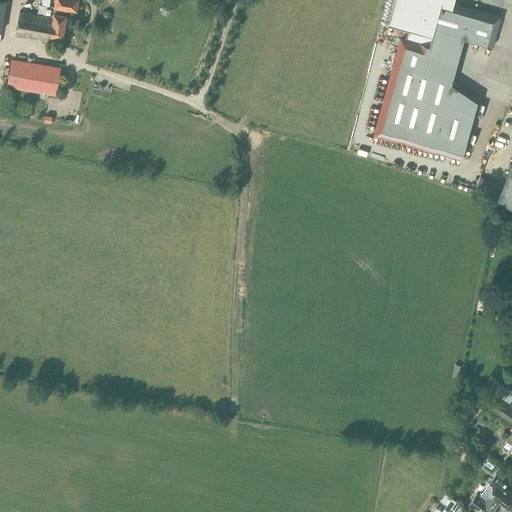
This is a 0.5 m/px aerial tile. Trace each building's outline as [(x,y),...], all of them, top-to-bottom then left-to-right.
[(77,12),(79,0),(56,0),(55,8),(56,8),(54,14),(53,18),(20,11),(16,35),(49,40),(49,43),(62,46),(67,17),(68,10),(77,12)] [(398,48),(374,135),(416,147),(462,160),(478,100),(452,83),(461,48),(464,38),(493,46),(502,16),(454,3),(454,0),(395,0),(389,24),(409,29),(406,39),(401,37),(398,48)] [(60,69),(12,60),(8,85),(56,93),(60,69)] [(497,157),(499,153),(490,149),(488,153),(497,157)] [(511,163),(510,163),(500,186),(479,178),(481,175),(480,175),(476,184),(500,193),(498,198),(511,207),(511,163)] [(489,390),(509,403),(511,398),(511,390),(496,380),(489,390)] [(491,408),(511,422),(511,405),(498,397),(491,408)] [(510,484),(496,474),(490,483),(479,496),(476,494),(474,497),(494,511),(499,511),(500,511),(497,509),(499,506),(503,509),(511,497),(511,493),(506,489),(510,484)] [(446,493),(441,500),(454,510),(459,503),(446,493)] [(494,511),(474,497),(468,504),(478,511),(494,511)]
